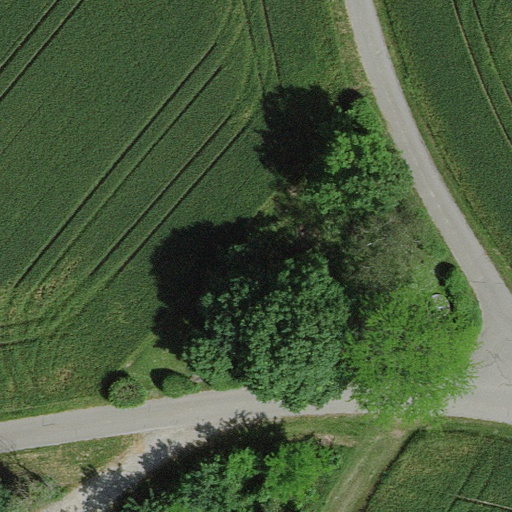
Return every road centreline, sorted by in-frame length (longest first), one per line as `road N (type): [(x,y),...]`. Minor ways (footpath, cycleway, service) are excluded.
road 1 (unclassified): [(511,407),(308,398),(0,438)]
road 2 (unclassified): [(361,0),(408,137),(501,300),(511,365)]
road 3 (track): [(196,408),(108,486),(65,511)]
road 4 (track): [(431,398),(342,511)]
